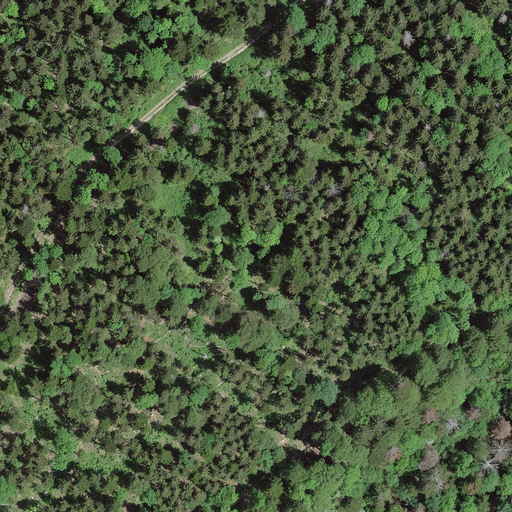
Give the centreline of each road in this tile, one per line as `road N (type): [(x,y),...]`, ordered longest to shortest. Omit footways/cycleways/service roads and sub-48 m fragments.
road 1 (track): [(302,0),(87,169),(0,308)]
road 2 (track): [(233,511),(351,394),(511,304)]
